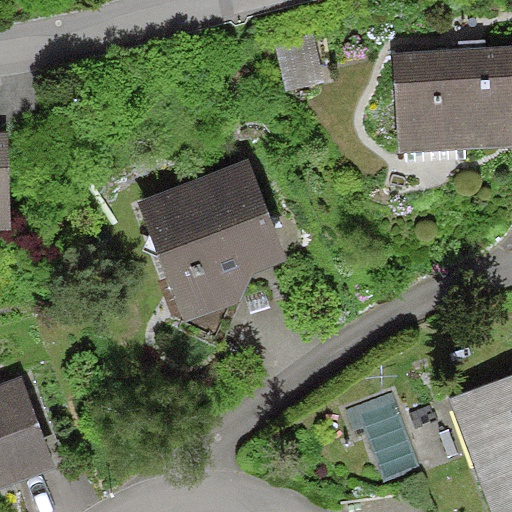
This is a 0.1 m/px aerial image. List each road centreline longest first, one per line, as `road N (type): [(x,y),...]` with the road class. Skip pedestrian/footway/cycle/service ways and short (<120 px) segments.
road 1 (residential): [(214,0),(0,55)]
road 2 (residential): [(127,511),(182,488),(244,494),(286,511)]
